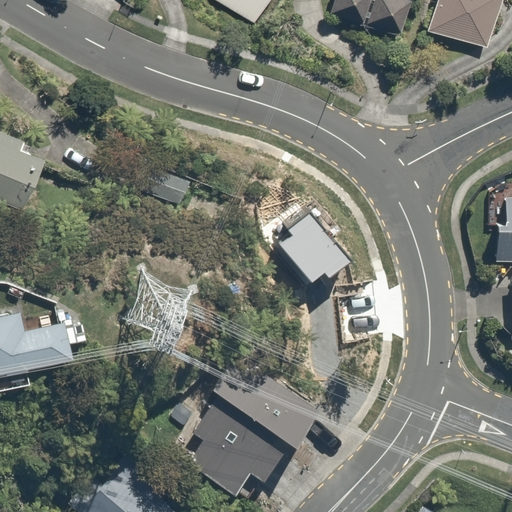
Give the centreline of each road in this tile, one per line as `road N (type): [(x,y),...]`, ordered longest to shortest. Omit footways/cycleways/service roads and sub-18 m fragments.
road 1 (tertiary): [(396,179),(349,129),(162,69),(30,0)]
road 2 (tertiary): [(412,406),(428,332),(421,234),(396,179)]
road 3 (tertiary): [(323,511),(412,406)]
road 4 (residential): [(396,179),(511,122)]
